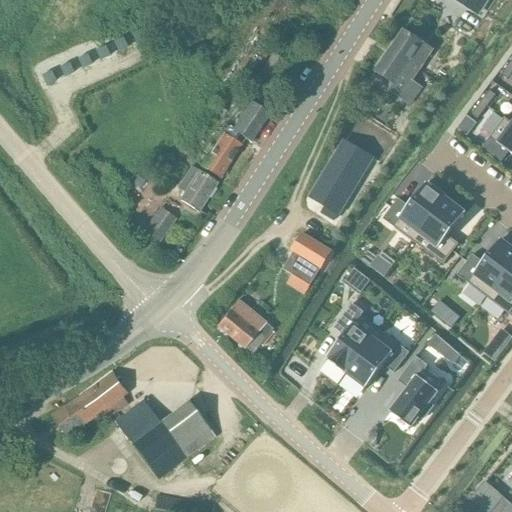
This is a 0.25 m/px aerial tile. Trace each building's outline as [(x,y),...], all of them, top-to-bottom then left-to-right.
[(456,0),(478,14),(486,0),(456,0)] [(475,21),(463,38),(476,46),(487,29),(475,21)] [(140,31),(131,35),(135,45),(144,40),(140,31)] [(388,52),(419,73),(433,51),(403,31),(388,52)] [(122,39),(113,44),(118,53),(127,49),(122,39)] [(104,48),(95,52),(100,62),(109,57),(104,48)] [(413,82),(419,73),(388,52),(375,71),(394,84),(389,91),(411,106),(423,89),(413,82)] [(287,63),(272,54),(257,78),(272,87),(287,63)] [(86,56),(77,61),(81,70),(91,66),(86,56)] [(69,65),(59,69),(64,79),(73,74),(69,65)] [(511,68),(509,66),(502,75),(508,81),(511,75),(511,68)] [(51,73),(41,77),(46,87),(55,82),(51,73)] [(489,92),(480,104),(486,109),(495,97),(489,92)] [(252,143),(271,115),(252,103),(233,130),(227,126),(222,134),(203,165),(222,178),(242,146),(237,143),(241,137),(252,143)] [(480,104),(472,115),(478,120),(486,109),(480,104)] [(511,123),(505,118),(482,148),(502,162),(509,153),(511,155),(511,123),(511,124),(511,123)] [(320,174),(308,195),(339,213),(372,156),(342,138),(333,153),(320,174)] [(199,212),(217,184),(198,173),(190,169),(178,188),(185,192),(180,201),(199,212)] [(398,200),(383,219),(413,242),(446,198),(427,183),(409,208),(408,207),(398,200)] [(446,198),(413,242),(444,264),(458,245),(448,238),(447,237),(466,213),(446,198)] [(325,205),(320,214),(333,222),(339,213),(325,205)] [(158,246),(175,221),(160,210),(142,235),(158,246)] [(302,234),(290,253),(292,254),(302,260),(311,265),(316,269),(320,271),(325,263),(327,259),(331,252),(308,238),(302,234)] [(473,256),(457,276),(487,299),(511,265),(511,249),(501,241),(484,264),(480,261),(473,256)] [(370,264),(369,265),(383,275),(395,260),(381,250),(375,256),(370,264)] [(511,265),(487,299),(511,317),(511,265)] [(353,268),(343,282),(350,288),(361,274),(353,268)] [(439,300),(430,311),(440,319),(449,308),(439,300)] [(251,355),(265,340),(273,330),(237,301),(217,327),(251,355)] [(344,335),(326,360),(346,375),(379,331),(360,317),(363,313),(352,305),(334,328),(341,333),(344,335)] [(511,337),(501,328),(492,340),(504,349),(511,338),(511,337)] [(379,331),(346,375),(365,390),(383,366),(392,372),(393,373),(409,353),(407,352),(379,331)] [(435,334),(428,344),(440,354),(448,345),(435,334)] [(404,386),(386,410),(409,427),(411,428),(419,417),(422,419),(423,420),(424,420),(434,407),(430,404),(444,385),(443,384),(442,383),(424,370),(428,366),(426,364),(416,357),(398,382),(404,386)] [(111,373),(51,416),(66,438),(72,433),(82,447),(104,432),(95,418),(103,413),(128,396),(111,373)] [(186,459),(160,424),(143,401),(136,407),(115,422),(157,480),(186,459)] [(160,424),(186,459),(215,438),(200,418),(189,403),(160,424)] [(212,511),(214,507),(157,496),(153,511),(212,511)] [(504,498),(491,511),(511,511),(511,505),(505,499),(504,498)]
